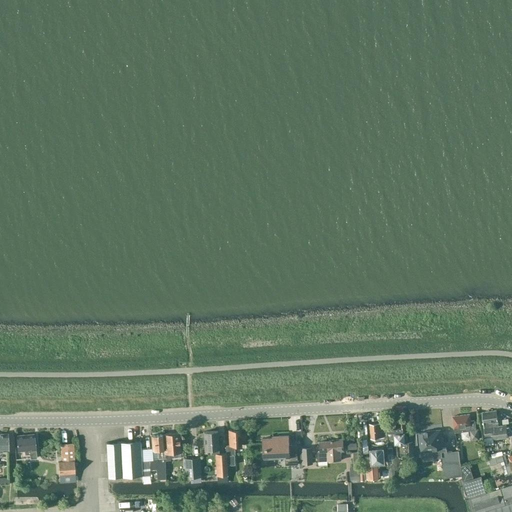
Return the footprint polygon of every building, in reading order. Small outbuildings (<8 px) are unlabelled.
[(506,426),(500,426),(498,426),(496,411),(482,412),(484,428),(485,437),(493,436),(493,440),(508,438),(506,426)] [(478,429),(476,429),(475,420),(470,421),(470,414),(453,416),(455,432),(470,430),(471,441),(479,440),(478,429)] [(387,432),(388,439),(388,443),(389,443),(390,455),(399,454),(399,458),(413,457),(411,442),(405,442),(405,432),(406,432),(405,421),(398,421),(386,422),(387,432)] [(388,439),(387,432),(385,432),(385,422),(370,423),(371,438),(384,437),(384,439),(388,439)] [(229,445),(226,445),(226,453),(227,465),(234,465),(234,455),(234,445),(241,445),(241,440),(245,440),(245,434),(240,434),(240,430),(228,430),(229,445)] [(217,431),(203,432),(204,449),(210,449),(211,454),(215,453),(216,475),(227,475),(227,465),(226,453),(218,453),(217,431)] [(439,431),(420,432),(421,450),(433,449),(434,456),(441,456),(444,478),(455,476),(453,462),(452,452),(447,452),(447,451),(446,451),(446,448),(441,448),(439,431)] [(0,451),(9,451),(8,434),(0,433),(0,451)] [(179,433),(163,434),(165,456),(165,458),(170,457),(169,453),(181,451),(181,449),(183,449),(184,447),(184,445),(184,439),(183,437),(181,436),(180,435),(179,433)] [(34,434),(16,436),(17,452),(24,451),(25,455),(30,454),(30,458),(36,458),(34,434)] [(152,449),(140,449),(141,461),(148,460),(149,460),(149,470),(156,469),(156,479),(165,479),(164,458),(165,458),(165,456),(163,434),(151,436),(152,449)] [(285,465),(298,464),(297,444),(290,444),(289,435),(273,436),(273,437),(263,438),(263,456),(285,455),(285,465)] [(319,441),(320,451),(318,452),(318,461),(327,460),(327,461),(341,460),(340,450),(344,450),(343,439),(331,439),(331,441),(319,441)] [(371,455),(365,456),(367,478),(381,477),(381,470),(389,470),(387,447),(388,447),(388,443),(388,440),(377,441),(378,447),(371,447),(371,455)] [(141,461),(140,449),(140,441),(107,443),(108,477),(150,474),(149,460),(141,461)] [(302,449),(303,465),(312,464),(311,448),(302,449)] [(459,451),(452,452),(453,462),(455,476),(462,476),(459,451)] [(511,455),(510,452),(495,457),(497,463),(504,460),(506,466),(507,466),(509,474),(511,473),(511,455)] [(183,459),(184,469),(184,475),(185,481),(200,481),(199,458),(183,459)] [(59,482),(76,481),(74,461),(58,462),(59,482)] [(464,481),(469,498),(486,493),(481,476),(464,481)] [(502,477),(492,481),(494,486),(504,481),(502,477)] [(511,511),(511,484),(486,493),(469,498),(468,499),(471,511),(511,511)] [(147,511),(156,509),(154,502),(145,505),(147,511)]
